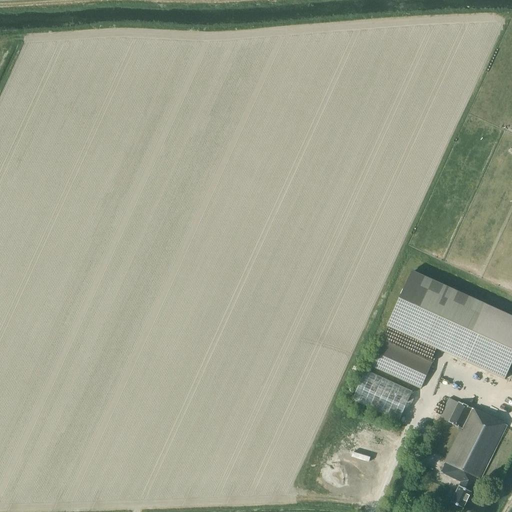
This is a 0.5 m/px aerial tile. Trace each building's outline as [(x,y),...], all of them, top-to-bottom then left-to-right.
[(511,316),(414,271),(401,299),(389,326),(505,380),(511,363),(511,316)] [(433,363),(380,339),(374,352),(368,365),(421,389),(427,376),(433,363)] [(352,400),(399,421),(412,391),(366,370),(352,400)] [(479,482),(506,426),(459,402),(449,422),(462,429),(440,472),(461,482),(451,502),(463,508),(471,492),(476,481),(479,482)] [(365,486),(367,477),(348,474),(347,482),(365,486)]
